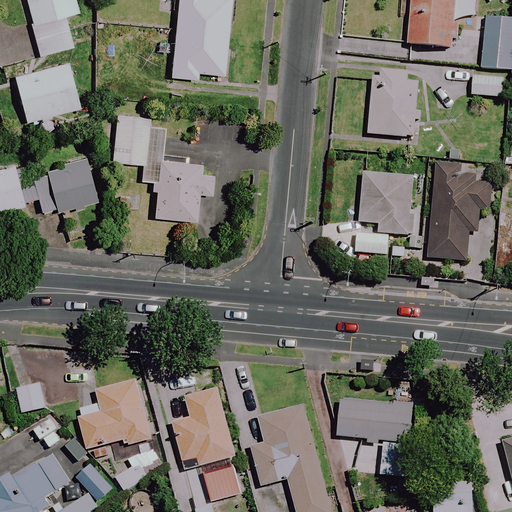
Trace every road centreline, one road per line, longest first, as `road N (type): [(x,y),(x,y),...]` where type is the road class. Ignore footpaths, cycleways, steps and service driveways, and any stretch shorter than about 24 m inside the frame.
road 1 (residential): [(279,308),(308,0)]
road 2 (secondary): [(279,308),(0,291)]
road 3 (secondary): [(511,331),(279,308)]
